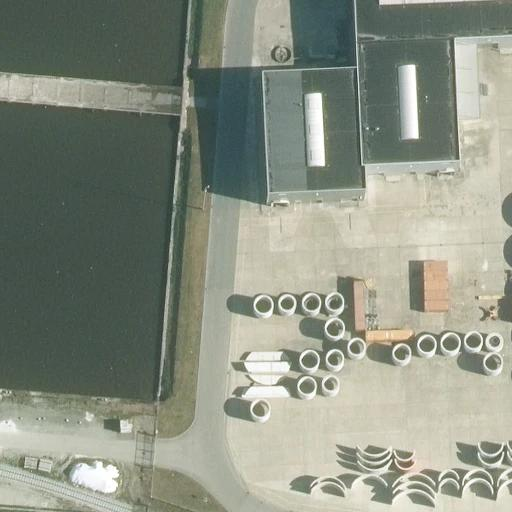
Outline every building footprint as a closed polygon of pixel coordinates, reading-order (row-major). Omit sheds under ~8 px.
[(281,9),(281,0),(267,0),(267,9),(281,9)] [(511,0),(341,0),(348,180),(447,177),(442,43),(511,40),(511,0)] [(321,241),(322,265),(368,263),(367,240),(321,241)] [(297,316),(262,317),(261,294),(246,294),(247,318),(237,318),(237,342),(312,341),(311,291),(296,291),(297,316)] [(309,365),(296,365),(296,363),(293,360),(294,393),(299,384),(303,389),(295,396),(309,396),(312,388),(324,402),(344,386),(369,398),(370,411),(448,410),(467,419),(468,431),(473,437),(499,436),(498,352),(492,346),(390,348),(390,331),(374,331),(374,338),(385,337),(376,345),(382,352),(315,353),(309,365)]
